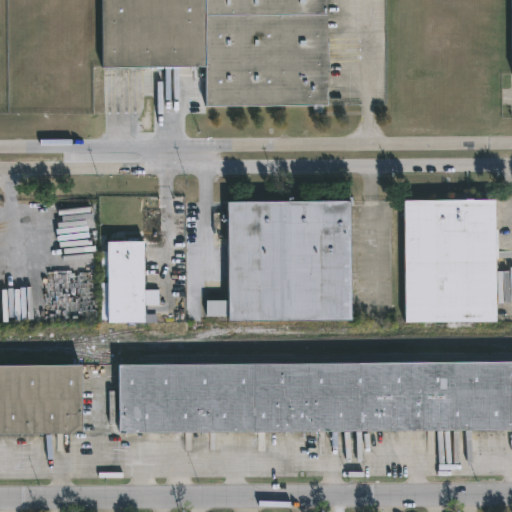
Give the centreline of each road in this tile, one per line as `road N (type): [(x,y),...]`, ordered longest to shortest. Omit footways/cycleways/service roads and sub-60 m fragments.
road 1 (residential): [(511,496),(0,500)]
road 2 (tertiary): [(0,170),(511,167)]
road 3 (tertiary): [(511,147),(0,150)]
